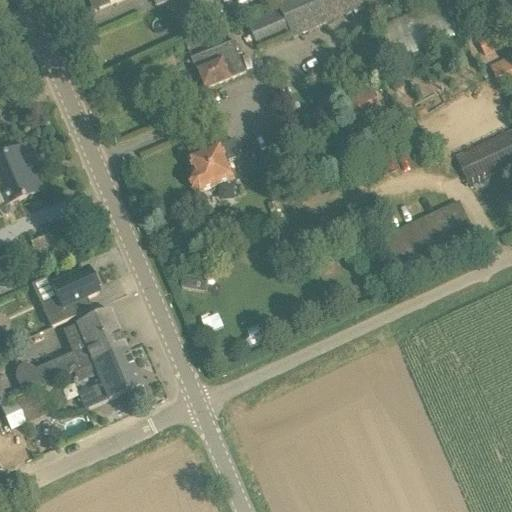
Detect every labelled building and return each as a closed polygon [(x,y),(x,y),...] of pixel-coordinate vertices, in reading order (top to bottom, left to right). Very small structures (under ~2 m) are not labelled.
[(94,0),(100,11),(125,0),(94,0)] [(375,3),(374,0),(280,0),(279,1),(283,9),(249,24),(258,46),(293,31),(296,37),(375,3)] [(497,27),(476,37),(486,58),(507,48),(497,27)] [(233,42),(193,58),(198,70),(196,71),(204,91),(246,73),(233,42)] [(511,59),(511,57),(490,67),(500,89),(511,83),(511,59)] [(158,98),(149,78),(135,85),(144,105),(158,98)] [(372,88),(344,100),(354,122),(382,109),(372,88)] [(389,142),(379,121),(358,132),(368,152),(389,142)] [(511,167),(511,130),(456,157),(470,187),(511,167)] [(227,164),(243,157),(236,142),(210,153),(189,161),(195,177),(193,177),(190,185),(193,192),(200,195),(234,180),(227,164)] [(43,193),(24,149),(0,159),(0,192),(7,208),(43,193)] [(308,156),(267,175),(277,196),(318,176),(308,156)] [(461,205),(379,243),(398,286),(480,248),(461,205)] [(70,309),(98,296),(96,290),(99,289),(94,276),(90,278),(87,272),(51,289),(57,301),(42,308),(52,330),(75,320),(70,309)] [(74,373),(126,352),(110,312),(75,326),(76,328),(62,334),(71,357),(35,373),(34,372),(32,369),(29,367),(26,367),(23,367),(20,368),(18,370),(16,372),(15,375),(16,378),(25,397),(40,390),(74,373)] [(126,352),(74,373),(78,383),(95,377),(99,387),(79,396),(86,413),(142,389),(126,352)] [(47,396),(44,389),(0,409),(11,433),(55,413),(53,410),(47,396)] [(47,396),(53,410),(66,404),(59,390),(47,396)]
